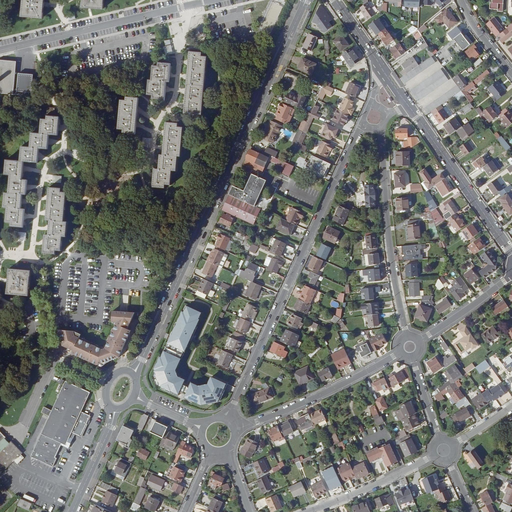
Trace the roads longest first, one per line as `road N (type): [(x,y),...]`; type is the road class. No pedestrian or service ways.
road 1 (tertiary): [(131,373),(305,0)]
road 2 (residential): [(225,420),(364,124)]
road 3 (residential): [(407,338),(380,127)]
road 4 (residential): [(234,430),(402,352)]
road 5 (residential): [(406,105),(511,253)]
road 6 (residential): [(309,511),(438,454)]
road 7 (residential): [(192,4),(175,93),(154,125)]
road 8 (residential): [(107,384),(55,364),(23,425)]
